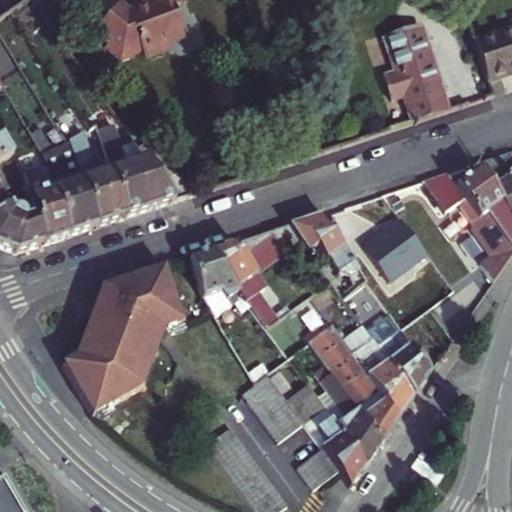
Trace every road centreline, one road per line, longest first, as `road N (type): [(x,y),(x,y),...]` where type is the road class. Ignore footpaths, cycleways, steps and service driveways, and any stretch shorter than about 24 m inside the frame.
road 1 (residential): [(0,292),(511,127)]
road 2 (tertiary): [(167,511),(82,449),(0,340)]
road 3 (tertiary): [(0,388),(52,453),(121,511)]
road 4 (residential): [(500,389),(454,511)]
road 5 (residential): [(499,511),(500,389)]
